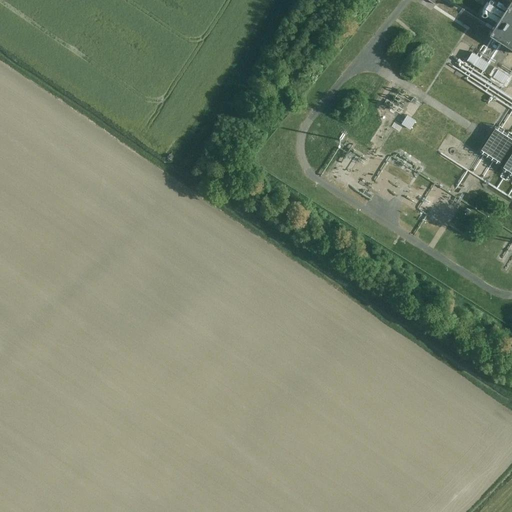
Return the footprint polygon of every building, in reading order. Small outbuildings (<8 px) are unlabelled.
[(511,6),(503,1),(480,34),(511,55),(511,6)] [(476,50),(470,59),(488,71),(493,62),(476,50)] [(496,75),(507,83),(511,76),(511,73),(502,67),(496,75)] [(402,132),(406,124),(415,129),(420,119),(401,110),(392,127),(402,132)] [(510,142),(494,130),(480,151),(496,162),(510,142)] [(511,147),(500,166),(511,174),(511,147)]
